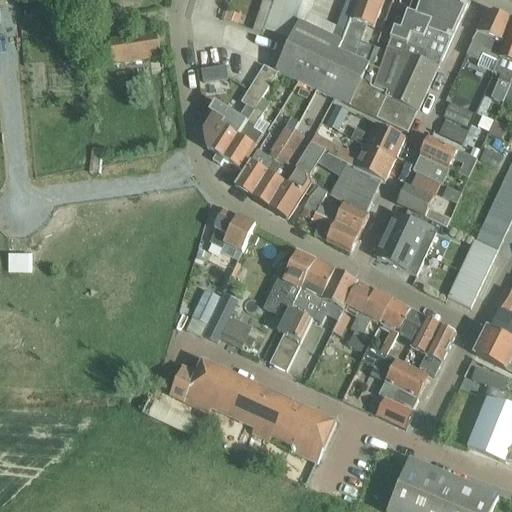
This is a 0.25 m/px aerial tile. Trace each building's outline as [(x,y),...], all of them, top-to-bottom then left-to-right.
[(273,2),(274,0),(264,0),(253,33),(261,36),(273,2)] [(359,0),(342,46),(339,54),(366,68),(374,49),(361,44),(366,30),(373,32),(384,0),(359,0)] [(395,30),(388,51),(410,61),(411,60),(438,70),(467,6),(449,0),(404,0),(412,2),(408,14),(407,14),(401,32),(395,30)] [(229,9),(226,18),(239,23),(242,14),(229,9)] [(493,75),(511,31),(511,22),(487,14),(467,58),(479,63),(477,68),(493,75)] [(299,25),(276,73),(351,108),(363,83),(375,89),(388,95),(386,100),(417,115),(438,70),(411,60),(410,61),(388,51),(386,54),(375,51),(376,50),(374,49),(366,68),(339,54),(342,46),(332,40),(305,27),(299,25)] [(501,104),(511,80),(511,31),(493,75),(501,77),(492,100),(501,104)] [(109,42),(113,67),(161,60),(157,35),(109,42)] [(246,45),(244,53),(262,57),(264,49),(246,45)] [(209,82),(234,76),(231,62),(206,69),(209,82)] [(220,168),(224,162),(275,76),(276,74),(264,68),(241,105),(246,108),(240,119),(216,104),(209,114),(215,117),(204,133),(206,151),(216,157),(212,163),(220,168)] [(275,76),(224,162),(240,172),(256,149),(262,137),(254,131),(263,115),(262,115),(256,110),(263,99),(275,76)] [(511,80),(501,104),(503,105),(505,101),(511,104),(511,80)] [(363,83),(351,108),(350,109),(407,136),(417,115),(386,100),(388,95),(375,89),(363,83)] [(263,99),(256,110),(262,115),(270,104),(263,99)] [(473,116),(450,105),(443,121),(466,131),(473,116)] [(327,127),(338,133),(347,114),(336,109),(327,127)] [(493,130),(499,119),(486,113),(481,125),(493,130)] [(500,120),(497,134),(509,136),(511,122),(500,120)] [(269,160),(258,153),(234,189),(253,201),(269,175),(292,136),(299,126),(291,121),(270,154),(272,155),(269,160)] [(439,136),(461,146),(467,134),(445,123),(439,136)] [(366,149),(396,164),(406,142),(376,127),(371,139),(356,131),(351,142),(366,149)] [(292,136),(269,175),(253,201),(270,212),(286,186),(292,176),(283,171),(298,148),(301,142),(292,136)] [(328,157),(347,167),(356,171),(382,183),(386,185),(396,164),(366,149),(361,160),(335,146),(316,136),(311,145),(323,151),(329,155),(328,157)] [(414,175),(417,176),(440,187),(442,188),(454,162),(463,167),(459,177),(468,181),(477,162),(429,139),(420,159),(421,160),(414,175)] [(311,145),(292,176),(286,186),(270,212),(285,221),(286,220),(287,220),(302,196),(308,186),(306,177),(323,151),(311,145)] [(486,151),(480,164),(497,172),(503,160),(486,151)] [(347,167),(330,198),(345,206),(366,217),(382,183),(356,171),(347,167)] [(440,187),(417,176),(410,191),(406,189),(397,207),(447,231),(451,222),(429,212),(440,187)] [(511,180),(507,178),(502,189),(511,193),(511,180)] [(441,199),(457,206),(461,196),(445,189),(441,199)] [(511,193),(502,189),(497,200),(511,206),(511,193)] [(314,215),(335,226),(360,238),(369,218),(366,217),(345,206),(340,216),(330,211),(329,213),(321,208),(327,195),(319,190),(310,200),(305,211),(314,215)] [(511,206),(497,200),(492,211),(511,220),(511,206)] [(305,211),(300,217),(311,223),(314,215),(305,211)] [(511,220),(492,211),(487,221),(508,232),(511,223),(511,220)] [(222,251),(225,246),(242,255),(255,228),(223,212),(214,232),(215,233),(210,245),(222,251)] [(360,238),(335,226),(314,215),(311,223),(319,227),(314,238),(326,245),(351,257),(360,238)] [(397,218),(387,239),(427,257),(437,236),(397,218)] [(487,221),(482,232),(503,242),(508,232),(487,221)] [(482,232),(476,243),(498,253),(503,242),(482,232)] [(417,280),(427,257),(387,239),(377,261),(417,280)] [(498,253),(476,243),(475,242),(469,254),(492,265),(498,253)] [(12,271),(37,271),(37,251),(12,251),(12,271)] [(469,254),(464,266),(487,276),(492,265),(469,254)] [(279,280),(264,311),(278,318),(282,309),(289,312),(289,311),(291,312),(295,305),(293,304),(299,293),(301,293),(315,264),(298,256),(285,283),(279,280)] [(285,338),(270,367),(284,373),(312,321),(336,274),(315,264),(301,293),(299,293),(293,304),(295,305),(291,312),(289,311),(289,312),(278,334),(285,338)] [(464,266),(459,277),(482,288),(487,276),(464,266)] [(336,274),(312,321),(322,325),(325,317),(338,323),(341,316),(346,308),(358,284),(336,274)] [(482,288),(459,277),(453,288),(477,299),(482,288)] [(358,284),(346,308),(359,315),(351,332),(355,334),(348,348),(361,354),(369,336),(365,334),(370,323),(377,327),(378,325),(381,327),(381,326),(392,303),(375,293),(358,284)] [(477,299),(453,288),(448,300),(471,311),(477,299)] [(505,292),(502,297),(511,300),(511,291),(510,295),(505,292)] [(192,320),(186,334),(201,341),(207,328),(220,301),(205,293),(192,320)] [(498,311),(495,316),(511,321),(511,300),(502,297),(495,310),(498,311)] [(224,298),(203,339),(218,347),(221,342),(220,341),(230,320),(231,320),(239,305),(224,298)] [(390,335),(380,355),(387,359),(399,335),(414,344),(426,321),(392,303),(381,326),(383,327),(382,331),(390,335)] [(338,323),(332,335),(341,339),(350,320),(341,316),(338,323)] [(488,330),(506,339),(511,327),(511,321),(495,316),(488,330)] [(244,347),(256,353),(264,337),(231,320),(230,320),(220,341),(221,342),(241,352),(244,347)] [(413,344),(411,350),(416,353),(426,358),(440,329),(426,321),(414,344),(413,344)] [(419,371),(419,372),(435,380),(442,366),(456,337),(440,329),(426,358),(419,371)] [(511,342),(506,339),(488,330),(475,357),(511,375),(511,367),(509,366),(511,360),(511,342)] [(406,432),(414,414),(412,413),(418,402),(430,379),(396,363),(387,359),(380,355),(369,350),(362,364),(375,371),(376,367),(390,374),(385,386),(378,397),(385,400),(376,418),(406,432)] [(293,454),(318,466),(336,425),(203,364),(197,376),(183,370),(170,397),(209,416),(211,411),(233,421),(231,426),(270,443),(272,439),(295,449),(293,454)] [(458,391),(479,398),(483,388),(464,379),(458,391)] [(505,465),(511,448),(511,408),(488,400),(468,450),(505,465)] [(144,415),(190,436),(195,423),(150,402),(144,415)] [(493,511),(498,501),(410,463),(389,511),(493,511)] [(357,498),(372,471),(361,465),(345,491),(357,498)]
